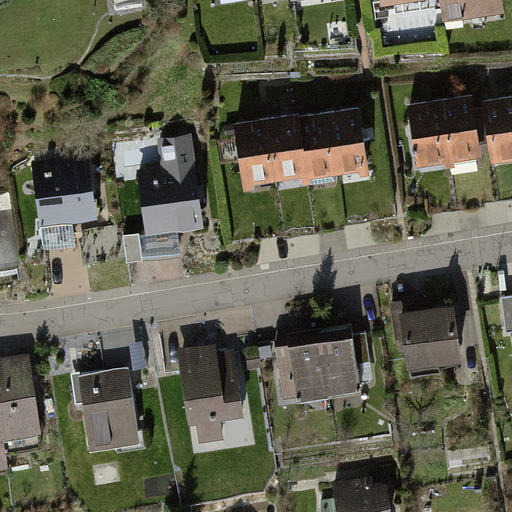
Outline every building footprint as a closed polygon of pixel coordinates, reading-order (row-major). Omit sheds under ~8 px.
[(380,0),(381,4),(407,0),(440,0),(443,20),(506,11),(504,0),(380,0)] [(475,105),(472,88),(407,98),(417,162),(444,158),(445,164),(455,162),(455,156),(482,152),(480,141),(475,105)] [(511,89),(482,94),(484,104),(489,140),(492,158),(511,154),(511,89)] [(298,107),(233,117),(244,187),(254,186),(253,180),(301,172),(303,181),(312,180),(311,174),(359,166),(360,172),(370,170),(359,101),(299,110),(298,107)] [(484,104),(475,105),(480,141),(489,140),(484,104)] [(161,163),(137,167),(146,232),(204,224),(191,130),(157,135),(161,163)] [(89,151),(31,159),(40,224),(98,216),(89,151)] [(394,298),(389,299),(395,336),(403,335),(410,373),(441,368),(441,366),(460,360),(459,355),(462,354),(454,299),(430,302),(429,293),(426,293),(425,290),(393,295),(394,298)] [(511,291),(501,293),(506,328),(511,327),(511,291)] [(353,329),(274,341),(283,398),(362,386),(358,361),(371,359),(367,329),(353,332),(353,329)] [(142,338),(129,340),(132,365),(146,363),(142,338)] [(216,339),(177,345),(189,420),(196,419),(199,441),(224,438),(220,416),(245,413),(234,346),(217,348),(216,339)] [(260,353),(261,356),(273,354),(270,339),(258,341),(260,353)] [(0,464),(8,464),(6,450),(42,445),(29,351),(0,354),(0,464)] [(241,355),(243,368),(262,365),(261,356),(260,353),(241,355)] [(128,363),(78,371),(89,447),(140,439),(128,363)] [(372,472),(332,478),(336,511),(392,511),(388,479),(373,481),(372,472)]
